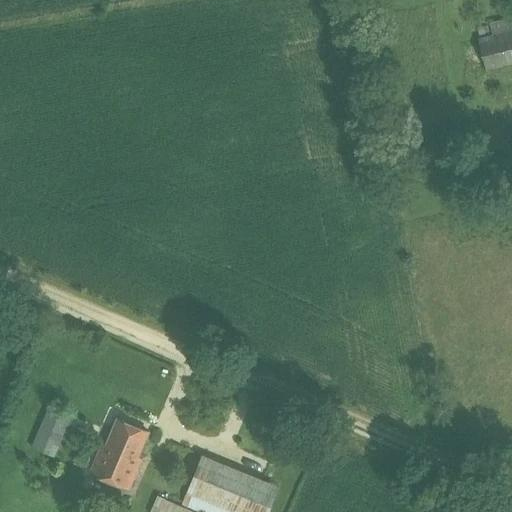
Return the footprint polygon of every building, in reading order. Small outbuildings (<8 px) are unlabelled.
[(477,37),(485,69),(511,62),(511,17),(490,22),(490,24),(477,27),(479,36),(477,37)] [(31,445),(54,455),(70,418),(46,409),(31,445)] [(90,471),(129,487),(142,457),(137,455),(148,430),(118,417),(107,442),(102,441),(90,471)] [(200,467),(186,503),(208,511),(270,511),(282,483),(244,469),(239,482),(200,467)] [(148,511),(199,511),(157,493),(148,511)]
